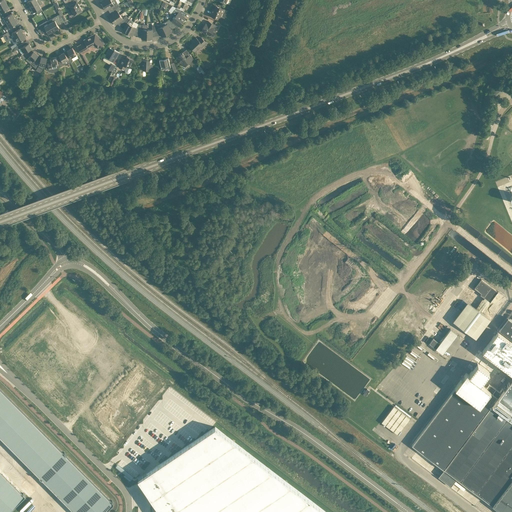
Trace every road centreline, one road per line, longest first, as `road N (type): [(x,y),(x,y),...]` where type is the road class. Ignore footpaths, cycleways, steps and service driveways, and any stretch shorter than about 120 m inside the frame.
road 1 (primary): [(0,220),(476,40)]
road 2 (tertiary): [(409,511),(135,312)]
road 3 (unclassified): [(9,375),(124,489),(130,511)]
road 4 (residential): [(101,19),(42,47),(15,0)]
